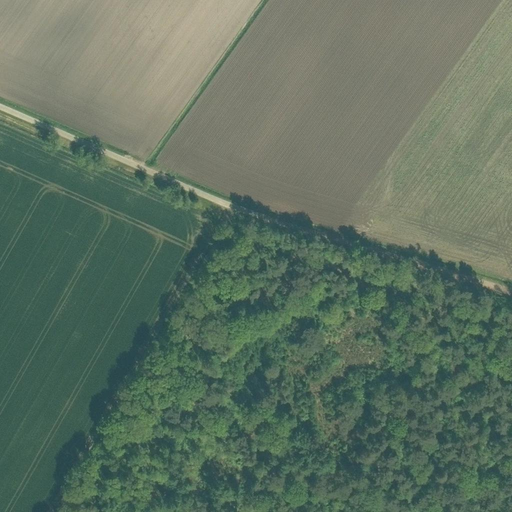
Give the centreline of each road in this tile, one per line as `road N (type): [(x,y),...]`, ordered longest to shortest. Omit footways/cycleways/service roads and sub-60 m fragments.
road 1 (track): [(56,511),(227,204)]
road 2 (track): [(511,292),(319,232)]
